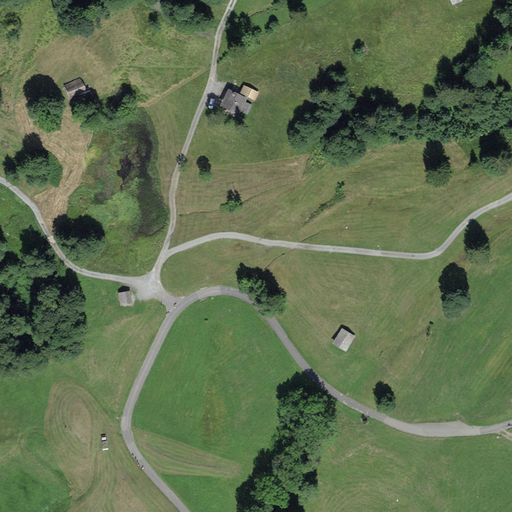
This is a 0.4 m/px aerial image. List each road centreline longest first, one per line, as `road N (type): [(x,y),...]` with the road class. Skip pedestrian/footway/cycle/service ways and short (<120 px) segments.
road 1 (unclassified): [(511,423),(447,432),(390,422),(326,387),(259,305),(229,291),(199,294),(172,315),(125,426),(137,456),(184,511)]
road 2 (track): [(511,196),(469,218),(429,255),(225,234),(166,253),(151,284)]
road 3 (track): [(160,260),(173,226),(177,174),(235,0)]
road 4 (track): [(151,284),(74,265),(35,206),(0,175)]
